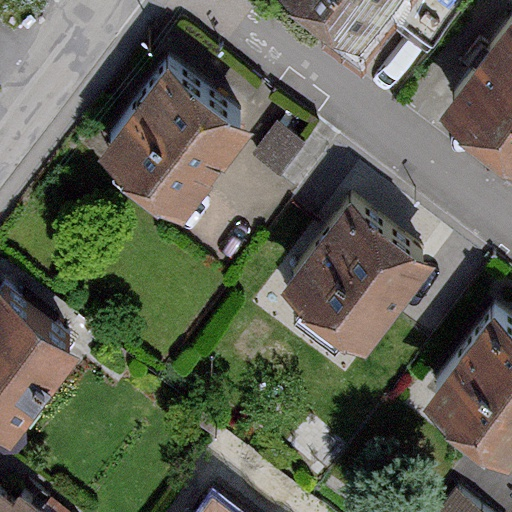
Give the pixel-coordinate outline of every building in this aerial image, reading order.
[(319,0),(356,29),(378,0),(390,0),(429,30),(452,0),(319,0)] [(511,0),(508,0),(438,92),(511,148),(511,0)] [(250,104),(169,41),(100,128),(181,191),(250,104)] [(302,133),(279,116),(254,150),(280,168),(305,135),(302,133)] [(437,250),(351,185),(325,219),(281,276),(367,341),(394,306),(437,250)] [(74,329),(0,271),(0,408),(8,415),(74,329)] [(505,441),(511,432),(511,303),(492,288),(423,379),(505,441)] [(274,511),(296,484),(224,430),(188,476),(235,511),(274,511)] [(49,511),(0,475),(0,511),(49,511)] [(496,511),(490,507),(454,480),(429,511),(496,511)]
